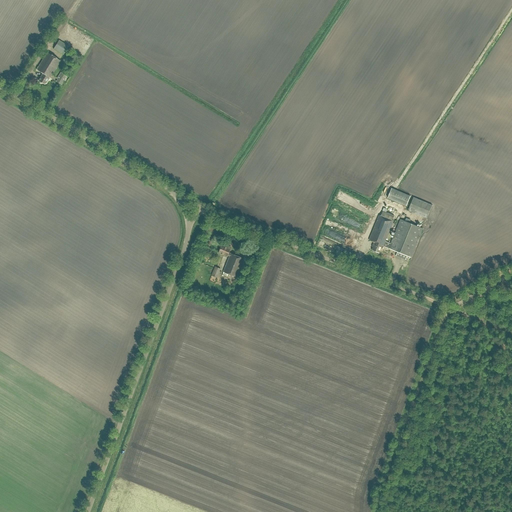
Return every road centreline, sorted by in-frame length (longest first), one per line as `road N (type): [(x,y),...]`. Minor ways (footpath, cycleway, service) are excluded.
road 1 (unclassified): [(511,274),(443,304),(202,208)]
road 2 (tertiary): [(87,511),(188,229)]
road 3 (track): [(380,511),(383,481),(448,305),(511,333)]
road 4 (track): [(392,184),(511,9)]
road 5 (tertiary): [(174,193),(0,85)]
